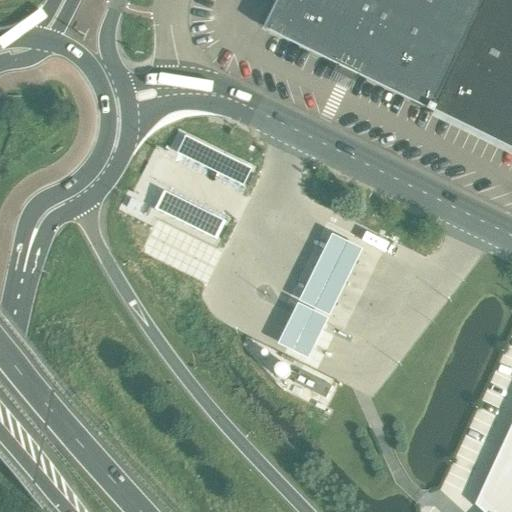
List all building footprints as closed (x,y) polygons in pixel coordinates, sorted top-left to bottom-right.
[(333,63),(366,79),(431,111),(511,150),(511,0),(281,0),(267,30),(333,63)] [(130,199),(126,208),(137,213),(141,204),(130,199)] [(362,253),(330,238),(278,348),(309,362),(362,253)] [(299,373),(293,386),(325,402),(331,389),(299,373)] [(511,511),(511,437),(481,505),(488,511),(511,511)]
